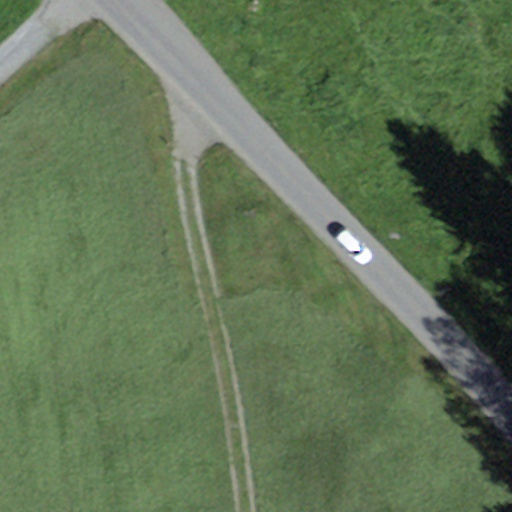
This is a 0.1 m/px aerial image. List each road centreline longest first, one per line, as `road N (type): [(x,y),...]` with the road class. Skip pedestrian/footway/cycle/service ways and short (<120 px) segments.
road 1 (unclassified): [(114,0),(511,413)]
road 2 (track): [(238,511),(178,156),(201,83)]
